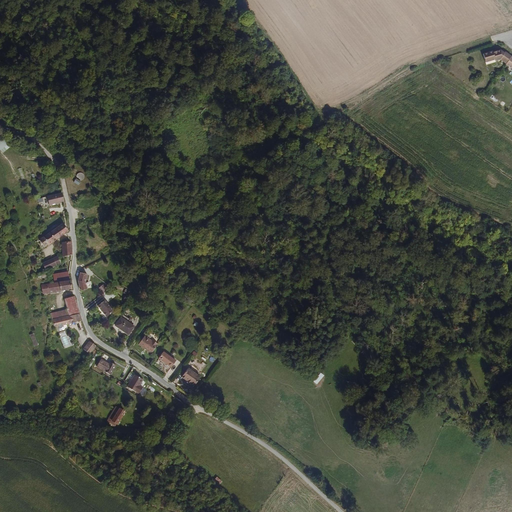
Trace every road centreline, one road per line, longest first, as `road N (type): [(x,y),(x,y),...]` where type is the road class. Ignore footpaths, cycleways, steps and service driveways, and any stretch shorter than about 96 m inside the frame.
road 1 (residential): [(0,125),(39,145),(58,172),(73,227),(77,292),(94,338),(254,438),(341,511)]
road 2 (track): [(235,0),(290,73),(308,127),(187,227),(74,270)]
road 3 (track): [(492,39),(414,62),(308,127)]
road 4 (track): [(190,400),(181,429),(166,443),(25,413)]
